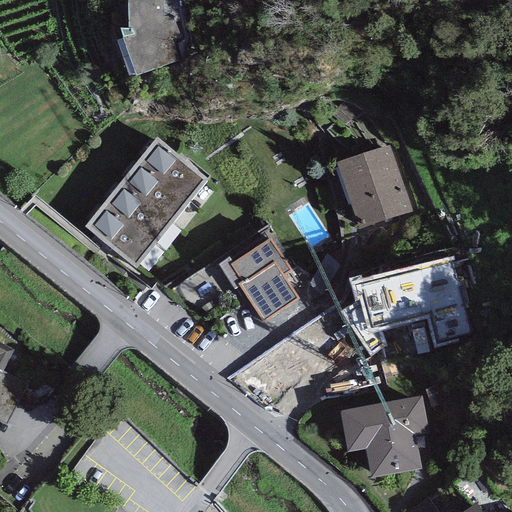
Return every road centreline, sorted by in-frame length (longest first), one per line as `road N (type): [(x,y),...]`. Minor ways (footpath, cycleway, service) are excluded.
road 1 (residential): [(0,222),(347,511)]
road 2 (unknown): [(201,383),(337,293),(348,264),(348,228)]
